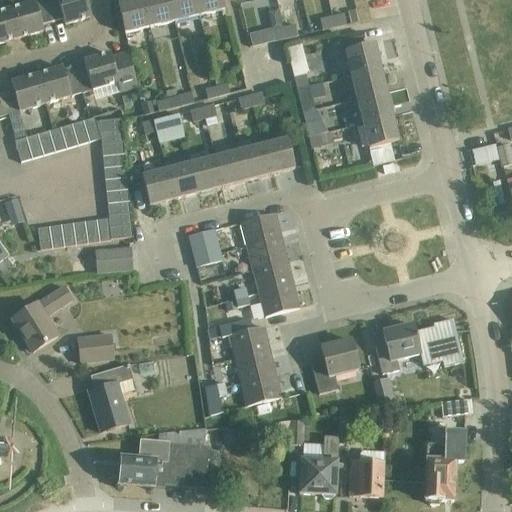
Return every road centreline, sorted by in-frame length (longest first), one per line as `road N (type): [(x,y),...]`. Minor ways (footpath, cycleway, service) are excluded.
road 1 (residential): [(335,309),(310,213),(449,178)]
road 2 (residential): [(499,511),(494,367),(476,275)]
road 3 (residential): [(449,178),(405,0)]
road 4 (residential): [(88,511),(61,425),(36,391),(0,372)]
road 5 (residential): [(476,275),(335,309)]
road 6 (residential): [(0,66),(97,37),(98,0)]
